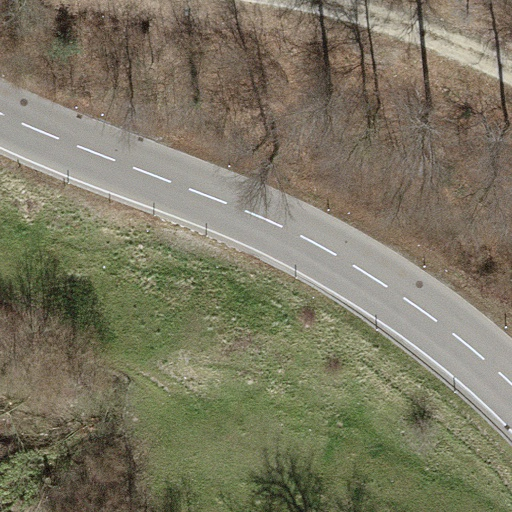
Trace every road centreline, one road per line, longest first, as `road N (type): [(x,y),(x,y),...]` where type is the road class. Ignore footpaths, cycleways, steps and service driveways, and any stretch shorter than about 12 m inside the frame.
road 1 (tertiary): [(0,111),(315,242),(438,321),(511,384)]
road 2 (track): [(511,51),(323,0)]
